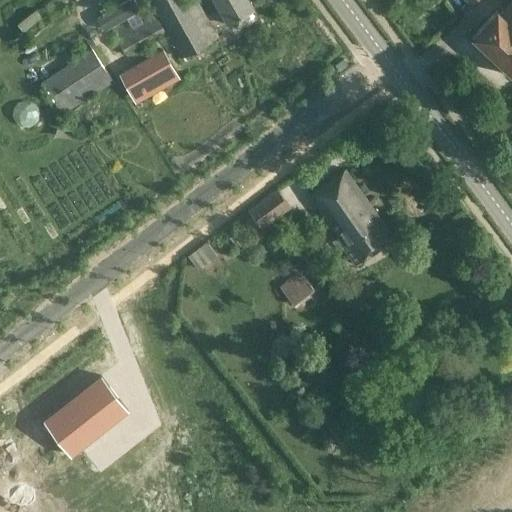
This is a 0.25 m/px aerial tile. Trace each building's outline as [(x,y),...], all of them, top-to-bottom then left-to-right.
[(105,30),(127,18),(138,12),(141,10),(134,0),(127,0),(98,17),(105,30)] [(127,21),(113,30),(127,56),(167,33),(182,59),(186,57),(203,47),(219,38),(213,26),(226,19),(228,23),(255,8),(250,0),(214,0),(220,10),(208,17),(198,0),(145,0),(153,14),(143,20),(132,26),(130,27),(127,21)] [(511,73),(511,2),(501,14),(498,10),(473,37),(511,73)] [(120,73),(132,94),(141,89),(146,97),(180,78),(163,48),(120,73)] [(62,114),(113,82),(91,49),(40,82),(62,114)] [(16,123),(17,124),(17,125),(18,126),(19,126),(20,127),(22,127),(23,128),(24,128),(25,128),(26,128),(27,128),(28,128),(30,128),(31,127),(32,127),(33,126),(34,126),(35,125),(36,124),(36,123),(37,122),(38,121),(38,120),(39,119),(39,118),(39,117),(39,116),(40,115),(39,114),(39,113),(39,111),(39,110),(38,109),(38,108),(37,107),(36,106),(36,105),(35,105),(34,104),(33,103),(32,103),(31,102),(30,102),(28,102),(27,102),(26,102),(25,102),(24,102),(23,102),(22,102),(20,103),(19,103),(18,104),(17,105),(16,106),(15,107),(14,108),(14,109),(13,110),(13,111),(13,113),(13,114),(13,115),(13,116),(13,117),(13,118),(13,119),(14,120),(14,122),(15,122),(16,123)] [(358,265),(395,237),(345,171),(310,197),(358,265)] [(253,215),(247,220),(253,228),(259,224),(263,230),(292,208),(276,190),(249,211),(253,215)] [(198,268),(217,254),(207,241),(188,255),(198,268)] [(294,305),(314,290),(299,271),(279,285),(294,305)] [(101,376),(45,420),(72,454),(81,447),(128,410),(101,376)]
